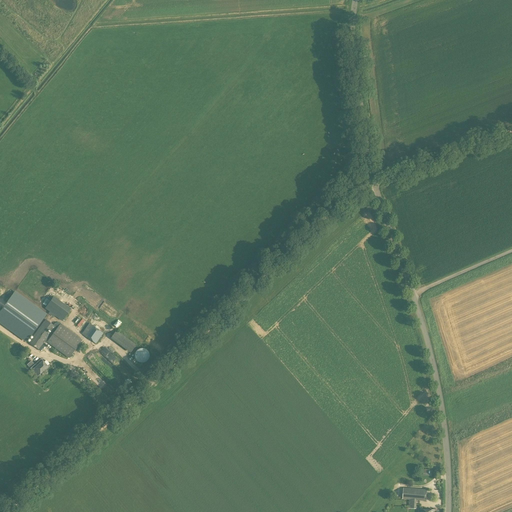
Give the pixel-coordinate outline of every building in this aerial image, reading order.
[(0,321),(26,341),(45,315),(16,295),(0,316),(0,321)] [(62,321),(71,309),(53,296),(45,309),(49,312),(48,313),(53,317),(54,316),(62,321)] [(55,323),(53,325),(45,319),(29,343),(39,350),(45,341),(69,358),(82,340),(60,324),(58,323),(55,323)] [(103,333),(102,332),(89,323),(82,334),(94,343),(96,344),(103,333)] [(136,345),(116,330),(110,338),(130,353),(136,345)] [(140,363),(142,363),(145,362),(147,361),(148,359),(149,357),(149,355),(149,352),(147,350),(145,349),(143,348),(141,348),(139,349),(137,350),(136,351),(135,353),(135,356),(135,358),(136,360),(138,362),(140,363)] [(93,354),(88,358),(102,373),(107,369),(93,354)] [(41,359),(35,364),(31,361),(27,364),(30,368),(37,376),(48,367),(41,359)] [(416,509),(417,500),(426,501),(427,490),(403,488),(403,499),(409,500),(408,508),(416,509)]
